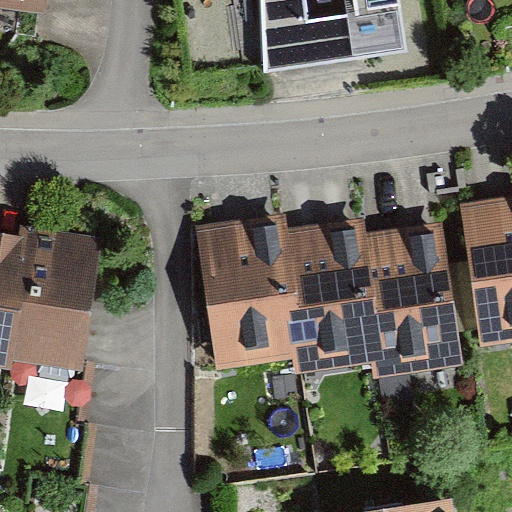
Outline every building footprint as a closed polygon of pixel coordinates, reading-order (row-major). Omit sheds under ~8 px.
[(0,0),(0,11),(50,19),(53,0),(0,0)] [(396,0),(354,0),(360,37),(312,43),(306,0),(268,0),(265,1),(268,95),(406,77),(396,0)] [(511,200),(460,208),(482,353),(511,348),(511,200)] [(198,229),(219,375),(294,365),(285,300),(299,298),(290,233),(287,216),(198,229)] [(85,360),(104,231),(25,220),(24,229),(16,287),(24,288),(15,350),(85,360)] [(294,365),(296,379),(373,368),(364,304),(377,302),(368,237),(366,222),(290,233),(299,298),(285,300),(294,365)] [(0,359),(13,361),(15,350),(24,288),(16,287),(24,229),(0,225),(0,359)] [(373,368),(375,384),(465,371),(444,226),(368,237),(377,302),(364,304),(373,368)] [(458,511),(457,502),(389,511),(458,511)]
